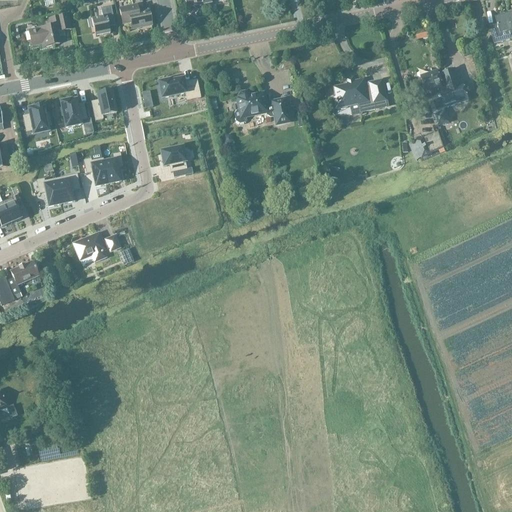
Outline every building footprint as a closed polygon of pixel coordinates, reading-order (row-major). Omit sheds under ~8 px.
[(184,0),(186,8),(194,7),(194,9),(198,11),(202,10),(204,7),(203,5),(211,3),(210,0),(184,0)] [(122,25),(130,23),(131,30),(151,26),(148,10),(138,12),(136,6),(119,10),(122,25)] [(108,28),(115,26),(111,7),(100,9),(102,17),(91,19),(95,37),(110,34),(108,28)] [(67,15),(60,17),(49,19),(50,27),(29,32),(32,47),(41,45),(42,48),(59,45),(56,33),(71,30),(67,15)] [(510,44),(511,42),(511,30),(507,15),(495,19),(500,35),(506,33),(510,44)] [(443,83),(451,107),(468,101),(463,84),(459,85),(454,70),(441,74),(444,83),(443,83)] [(433,113),(451,107),(443,83),(441,84),(437,72),(421,77),(433,113)] [(161,108),(185,103),(180,78),(156,83),(161,108)] [(387,108),(385,101),(381,81),(368,84),(369,85),(364,86),(363,81),(354,83),(353,82),(351,80),(347,81),(346,83),(346,86),(334,89),(336,98),(334,98),(335,102),(334,102),(335,104),(336,109),(339,108),(340,109),(342,110),(345,109),(347,108),(347,106),(350,106),(350,104),(357,103),(360,113),(387,108)] [(111,93),(97,96),(98,102),(91,103),(95,122),(102,120),(102,117),(116,114),(111,93)] [(236,122),(239,124),(243,123),(245,120),(245,118),(266,113),(267,116),(270,118),(274,117),(276,126),(289,123),(284,100),(271,102),(272,107),(266,108),(263,94),(248,97),(248,95),(244,93),(240,94),(238,97),(239,99),(236,100),(239,111),(237,112),(235,115),(236,122)] [(60,103),(66,129),(80,125),(79,122),(86,120),(83,105),(76,106),(75,101),(70,102),(70,101),(60,103)] [(143,104),(144,110),(152,109),(151,102),(143,104)] [(48,132),(43,107),(41,107),(34,108),(34,109),(28,110),(29,116),(22,117),(26,133),(33,131),(33,135),(48,132)] [(449,123),(444,109),(433,113),(438,127),(449,123)] [(438,132),(422,138),(409,145),(416,161),(420,158),(421,159),(432,154),(431,153),(443,148),(438,132)] [(0,169),(9,168),(5,144),(0,145),(0,169)] [(187,167),(186,160),(184,146),(160,151),(163,165),(169,163),(171,170),(187,167)] [(114,162),(103,164),(107,185),(108,185),(119,183),(116,168),(122,167),(119,154),(113,156),(114,162)] [(92,173),(95,187),(106,185),(106,186),(107,185),(103,164),(102,160),(91,162),(90,160),(83,162),(86,174),(92,173)] [(337,179),(338,172),(331,170),(330,178),(337,179)] [(70,192),(79,190),(76,176),(55,180),(60,206),(61,205),(72,203),(70,192)] [(60,206),(55,180),(44,182),(43,181),(36,182),(39,194),(45,193),(48,208),(59,205),(59,206),(60,206)] [(12,199),(2,203),(11,224),(21,220),(16,210),(22,207),(17,194),(11,197),(12,199)] [(2,203),(0,203),(0,225),(1,228),(11,224),(2,203)] [(73,245),(80,261),(92,256),(95,262),(104,258),(102,252),(108,249),(110,253),(119,249),(114,237),(105,241),(105,242),(102,244),(98,235),(73,245)] [(0,305),(1,307),(13,301),(12,297),(20,294),(17,286),(38,277),(32,262),(10,272),(13,279),(5,282),(4,279),(0,280),(0,305)]
